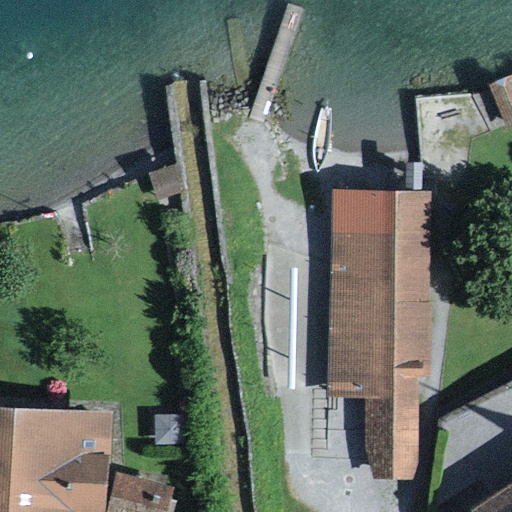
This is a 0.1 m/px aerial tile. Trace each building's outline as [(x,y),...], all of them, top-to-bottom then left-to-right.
[(502,106),(511,102),(511,83),(511,81),(494,88),(502,106)] [(509,123),(511,121),(511,102),(502,106),(509,123)] [(411,462),(412,373),(427,373),(428,304),(422,304),(424,198),(378,194),(378,198),(343,197),(339,391),(376,391),(374,460),(411,462)] [(97,507),(104,428),(0,421),(0,477),(36,479),(34,511),(73,511),(74,505),(97,507)] [(0,511),(34,511),(36,479),(0,477),(0,511)] [(121,482),(113,511),(158,511),(163,494),(121,482)] [(511,511),(511,489),(481,510),(482,511),(490,511),(492,511),(493,511),(511,511)]
